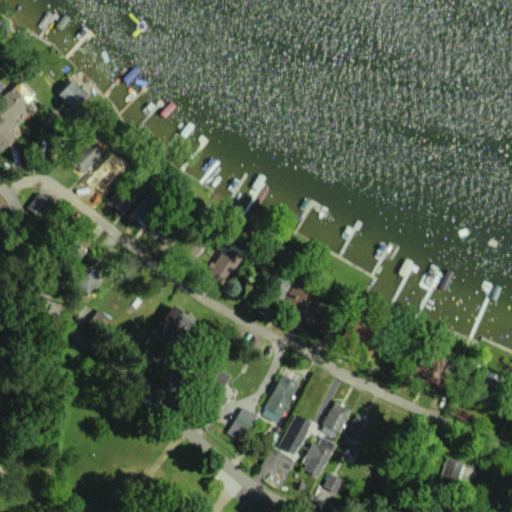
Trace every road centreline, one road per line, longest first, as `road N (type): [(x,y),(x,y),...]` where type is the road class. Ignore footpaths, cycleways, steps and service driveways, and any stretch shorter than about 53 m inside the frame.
road 1 (residential): [(0,172),(54,298),(238,484),(299,508),(511,497)]
road 2 (residential): [(0,164),(41,181),(257,331),(511,468)]
